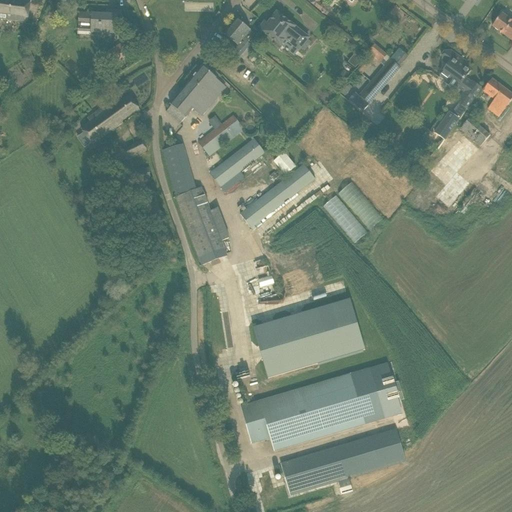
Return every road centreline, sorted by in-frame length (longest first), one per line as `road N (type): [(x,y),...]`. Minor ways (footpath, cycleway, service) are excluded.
road 1 (unclassified): [(238,511),(199,378),(190,268),(156,155),(161,90)]
road 2 (track): [(194,333),(179,336),(122,470)]
road 3 (unclassified): [(511,72),(416,0)]
